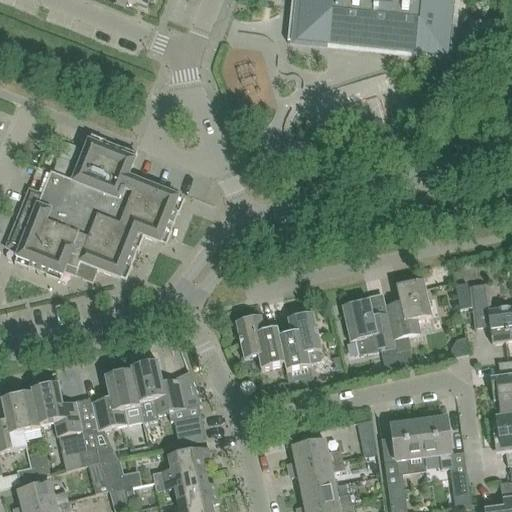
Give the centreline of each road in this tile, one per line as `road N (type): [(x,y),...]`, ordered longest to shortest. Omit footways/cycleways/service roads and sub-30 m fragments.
road 1 (residential): [(252,295),(420,254),(434,232),(421,175)]
road 2 (residential): [(243,423),(470,381)]
road 3 (residential): [(0,353),(161,315),(184,292)]
road 4 (residential): [(244,216),(421,175)]
road 5 (residential): [(190,56),(50,0)]
road 6 (residential): [(243,423),(184,292)]
road 7 (residential): [(217,154),(180,157),(166,145),(166,115),(193,97)]
